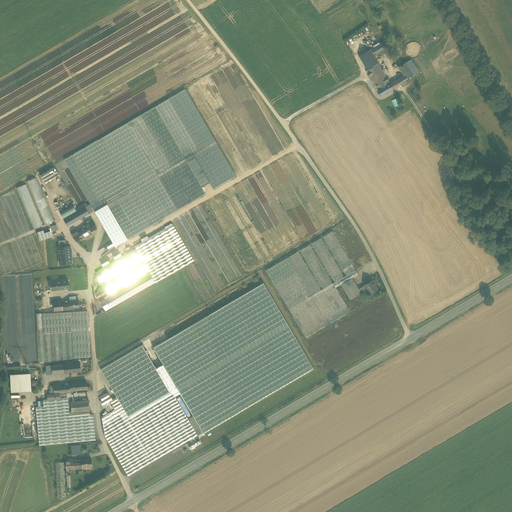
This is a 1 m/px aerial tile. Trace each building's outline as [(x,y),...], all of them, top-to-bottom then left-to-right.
[(370,49),(373,55),(393,43),(390,38),(370,49)] [(370,49),(359,56),(376,86),(388,79),(385,75),(382,70),(373,55),(370,49)] [(390,84),(392,88),(417,74),(409,61),(398,67),(404,76),(400,78),(390,84)] [(388,79),(376,86),(379,90),(378,91),(380,95),(392,88),(390,84),(388,79)] [(100,216),(116,247),(236,176),(185,90),(67,160),(100,216)] [(53,166),(38,174),(42,183),(57,175),(53,166)] [(19,191),(35,229),(56,221),(38,178),(28,182),(29,186),(19,191)] [(16,193),(0,198),(0,230),(2,237),(0,237),(0,241),(29,231),(16,193)] [(62,214),(69,225),(94,211),(91,205),(88,207),(86,204),(78,209),(76,206),(62,214)] [(85,230),(87,235),(92,233),(91,231),(97,228),(93,221),(83,227),(85,230)] [(99,269),(108,311),(194,260),(175,225),(99,269)] [(71,263),(91,259),(90,241),(65,243),(61,231),(50,235),(49,229),(39,232),(49,267),(60,264),(60,266),(71,263)] [(75,242),(87,235),(85,230),(79,233),(77,230),(76,230),(70,233),(75,242)] [(332,231),(265,271),(303,338),(349,308),(336,282),(354,270),(332,231)] [(153,348),(162,364),(202,432),(203,434),(314,369),(259,275),(161,332),(166,340),(153,348)] [(352,278),(341,285),(350,300),(367,290),(365,286),(359,289),(352,278)] [(47,282),(48,291),(70,288),(69,279),(47,282)] [(365,286),(367,290),(369,293),(377,289),(373,284),(374,283),(373,280),(364,285),(365,286)] [(66,310),(66,305),(62,305),(62,300),(60,300),(52,301),(54,312),(66,310)] [(78,300),(65,301),(66,305),(66,310),(72,310),(72,308),(79,308),(78,300)] [(36,330),(38,362),(53,361),(73,359),(73,358),(89,358),(87,311),(42,314),(42,329),(36,330)] [(116,397),(115,398),(120,406),(114,409),(101,417),(105,437),(118,459),(187,419),(171,391),(169,392),(155,368),(142,345),(100,370),(116,397)] [(79,362),(69,363),(70,372),(80,371),(79,362)] [(45,366),(46,375),(70,372),(69,363),(45,366)] [(162,364),(155,368),(169,392),(171,391),(187,419),(197,435),(202,432),(162,364)] [(32,373),(12,374),(13,392),(33,391),(33,386),(39,385),(39,380),(33,380),(32,373)] [(86,382),(69,383),(70,392),(73,392),(72,391),(87,389),(86,382)] [(59,383),(53,384),(54,394),(46,395),(47,399),(60,398),(60,393),(70,392),(69,383),(65,383),(66,387),(60,388),(60,384),(59,383)] [(114,409),(120,406),(115,398),(112,400),(107,392),(99,397),(101,400),(100,402),(102,405),(103,405),(108,413),(114,409)] [(39,446),(95,440),(93,414),(89,415),(69,417),(68,413),(67,398),(60,398),(47,399),(42,400),(43,406),(36,407),(39,446)] [(70,402),(71,413),(89,411),(88,400),(70,402)] [(197,435),(187,419),(118,459),(128,476),(197,435)] [(70,446),(71,455),(78,455),(78,446),(70,446)] [(69,469),(78,469),(78,463),(73,464),(72,459),(66,460),(66,469),(69,469)] [(85,467),(91,467),(91,459),(78,460),(78,463),(78,469),(85,469),(85,467)] [(56,499),(66,499),(64,462),(55,462),(56,499)]
